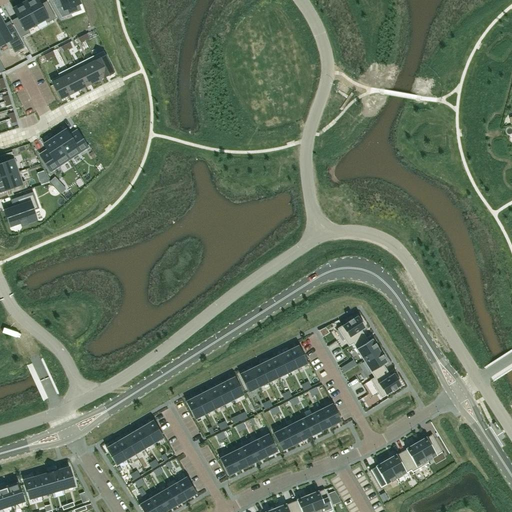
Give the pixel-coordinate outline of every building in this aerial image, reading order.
[(25,0),(27,2),(24,3),(36,24),(44,19),(46,23),(56,18),(48,5),(42,8),(37,0),(25,0)] [(59,0),(53,3),(61,18),(71,14),(69,8),(79,4),(77,0),(59,0)] [(15,8),(13,9),(19,21),(13,24),(16,29),(21,37),(30,32),(28,28),(36,24),(24,3),(22,4),(21,2),(14,6),(15,8)] [(1,16),(0,16),(0,44),(9,39),(16,52),(26,47),(21,37),(16,29),(10,33),(1,16)] [(103,51),(92,56),(103,77),(114,72),(103,51)] [(92,56),(84,61),(95,82),(103,77),(92,56)] [(84,61),(75,65),(86,86),(95,82),(84,61)] [(75,65),(67,69),(78,91),(86,86),(75,65)] [(67,69),(58,74),(69,95),(78,91),(67,69)] [(59,76),(50,80),(60,99),(69,95),(58,74),(59,76)] [(81,128),(80,129),(92,146),(93,145),(92,145),(103,138),(99,131),(117,120),(108,107),(101,112),(100,110),(87,118),(90,122),(81,128)] [(65,130),(54,137),(69,159),(87,147),(76,130),(69,135),(65,130)] [(47,150),(40,155),(51,171),(69,159),(54,137),(43,144),(47,150)] [(0,177),(19,171),(12,152),(0,155),(0,177)] [(0,191),(11,188),(13,193),(27,188),(24,181),(22,182),(19,171),(0,177),(0,191)] [(49,182),(46,176),(39,179),(41,185),(49,182)] [(65,189),(54,177),(49,182),(60,193),(65,189)] [(14,207),(5,210),(10,226),(20,223),(21,227),(22,226),(27,224),(27,225),(28,224),(27,223),(36,220),(33,210),(39,208),(33,192),(17,197),(19,202),(13,204),(14,207)] [(347,322),(337,328),(343,338),(349,346),(353,344),(352,343),(365,335),(364,335),(361,330),(365,328),(357,315),(347,322)] [(365,335),(352,343),(353,344),(356,349),(363,360),(379,350),(372,339),(368,341),(365,335)] [(299,346),(288,351),(297,368),(300,366),(307,363),(299,346)] [(379,350),(363,360),(371,372),(374,377),(374,378),(386,370),(383,364),(387,362),(379,350)] [(288,351),(279,355),(287,372),(297,368),(288,351)] [(279,355),(269,360),(278,377),(287,372),(279,355)] [(269,360),(259,365),(268,382),(278,377),(269,360)] [(259,365),(250,370),(258,387),(268,382),(259,365)] [(348,370),(345,365),(340,368),(343,373),(348,370)] [(250,370),(240,375),(249,392),(258,387),(250,370)] [(374,377),(370,380),(381,398),(401,385),(394,373),(390,375),(386,370),(374,378),(374,377)] [(235,377),(225,382),(233,399),(243,394),(235,377)] [(225,382),(215,387),(224,404),(233,399),(225,382)] [(215,387),(205,392),(214,409),(224,404),(215,387)] [(205,392),(196,397),(204,414),(214,409),(205,392)] [(196,397),(186,402),(194,419),(204,414),(196,397)] [(332,404),(322,409),(331,426),(341,421),(332,404)] [(322,409),(312,414),(321,431),(331,426),(322,409)] [(312,414),(303,419),(311,436),(321,431),(312,414)] [(303,419),(293,423),(302,441),(311,436),(303,419)] [(153,421),(144,426),(153,443),(163,437),(153,421)] [(293,423),(283,428),(292,445),(302,441),(293,423)] [(144,426),(134,432),(144,448),(153,443),(144,426)] [(283,428),(273,433),(282,450),(292,445),(283,428)] [(134,432),(125,437),(135,454),(144,448),(134,432)] [(269,434),(258,439),(267,456),(277,451),(269,434)] [(426,437),(416,443),(427,463),(429,465),(430,465),(430,464),(429,465),(427,461),(428,461),(432,458),(442,452),(436,443),(431,434),(426,437)] [(125,437),(116,443),(125,459),(135,454),(125,437)] [(258,439),(249,444),(257,461),(267,456),(258,439)] [(116,443),(106,448),(116,465),(125,459),(116,443)] [(406,449),(401,452),(412,472),(427,463),(416,443),(405,449),(406,449)] [(249,444),(239,449),(248,466),(257,461),(249,444)] [(239,449),(229,454),(238,471),(248,466),(239,449)] [(396,454),(386,460),(396,478),(397,478),(402,476),(402,475),(411,470),(413,474),(412,474),(413,475),(414,474),(414,473),(413,474),(412,472),(401,452),(396,455),(396,454)] [(229,454),(219,459),(228,476),(238,471),(229,454)] [(376,467),(370,470),(376,480),(381,487),(391,482),(396,480),(395,479),(396,479),(398,482),(397,483),(398,483),(399,483),(397,479),(396,478),(386,460),(375,466),(376,467)] [(69,467),(57,470),(63,489),(74,485),(69,467)] [(57,470),(46,474),(52,492),(63,489),(57,470)] [(46,474),(35,477),(41,495),(52,492),(46,474)] [(35,477),(24,480),(29,499),(41,495),(35,477)] [(187,477),(177,483),(187,499),(196,494),(187,477)] [(18,482),(6,486),(13,505),(24,501),(18,482)] [(177,483),(168,488),(177,505),(187,499),(177,483)] [(6,486),(0,488),(0,502),(2,508),(13,505),(6,486)] [(168,488),(158,494),(168,510),(177,505),(168,488)] [(318,491),(307,495),(313,511),(328,511),(333,510),(328,500),(324,489),(318,491)] [(158,494),(149,499),(156,511),(164,511),(168,510),(158,494)] [(296,500),(291,502),(295,511),(313,511),(307,495),(296,499),(296,500)] [(156,511),(149,499),(139,505),(143,511),(156,511)] [(286,504),(275,508),(276,511),(295,511),(291,502),(286,504)]
